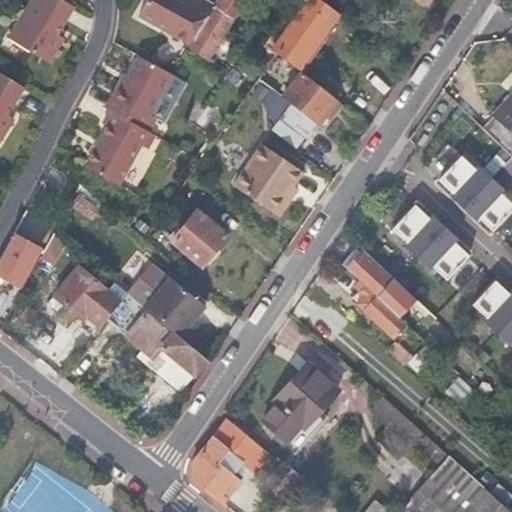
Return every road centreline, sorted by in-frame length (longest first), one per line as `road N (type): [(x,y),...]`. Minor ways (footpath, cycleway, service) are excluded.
road 1 (residential): [(155,479),(384,151)]
road 2 (residential): [(107,0),(101,40),(0,228)]
road 3 (residential): [(0,357),(155,479)]
road 4 (residential): [(384,151),(486,0)]
road 5 (residential): [(511,272),(384,151)]
